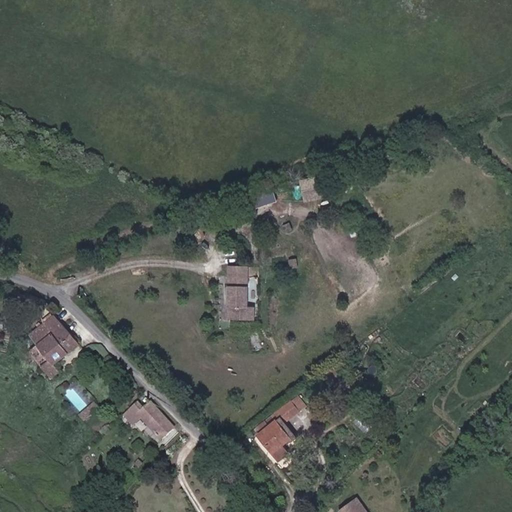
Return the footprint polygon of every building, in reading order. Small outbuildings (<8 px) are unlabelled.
[(321,197),(317,178),(298,181),(301,200),(321,197)] [(247,192),(251,207),(275,201),(271,186),(247,192)] [(252,268),(233,269),(234,321),(260,321),(259,308),(253,309),(252,268)] [(88,348),(61,315),(36,335),(60,365),(52,372),(61,384),(70,376),(63,369),(88,348)] [(130,419),(133,421),(141,430),(145,427),(150,421),(169,438),(179,428),(156,404),(149,411),(142,405),(133,415),(130,419)] [(285,417),(280,421),(261,435),(277,455),(298,439),(296,441),(301,437),(285,417)] [(372,511),(362,497),(344,510),(346,511),(372,511)]
